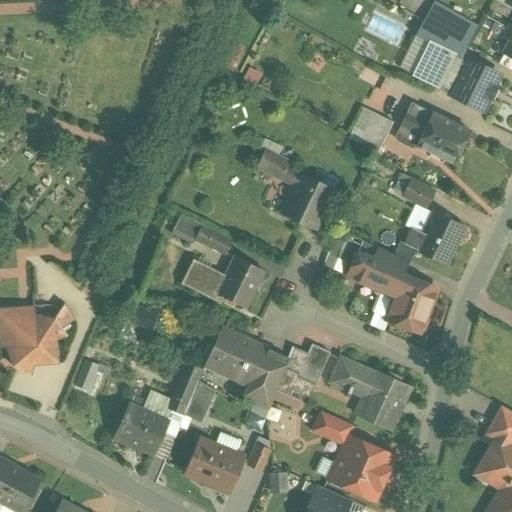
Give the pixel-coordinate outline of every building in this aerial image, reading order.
[(511,0),(501,0),(498,6),(511,14),(511,0)] [(370,33),(394,45),(402,30),(377,18),(370,33)] [(511,25),(494,54),(511,64),(511,25)] [(465,62),(467,59),(467,46),(436,29),(429,43),(453,55),(452,56),(465,62)] [(453,55),(429,43),(414,75),(437,86),(438,85),(451,91),(450,95),(483,111),(489,98),(490,99),(495,89),(493,88),(499,75),(467,59),(465,62),(452,56),(453,55)] [(470,131),(410,103),(399,126),(420,136),(416,146),(454,165),(470,131)] [(393,123),(364,108),(349,139),(378,153),(393,123)] [(335,189),(300,173),(300,174),(288,168),(282,180),(283,181),(294,186),(281,213),(315,230),(335,189)] [(409,177),(397,198),(425,212),(436,191),(409,177)] [(433,212),(423,234),(412,229),(405,244),(416,249),(415,250),(446,265),(464,226),(433,212)] [(175,215),(168,235),(223,255),(230,235),(175,215)] [(446,278),(352,239),(335,279),(386,300),(376,324),(422,342),(446,278)] [(263,271),(235,258),(233,262),(226,277),(193,260),(181,284),(220,305),(223,298),(245,308),(263,271)] [(37,293),(0,293),(0,336),(12,336),(13,358),(26,358),(62,358),(62,303),(37,304),(37,293)] [(264,348),(221,329),(205,364),(247,383),(240,397),(269,410),(288,359),(264,349),(264,348)] [(397,381),(376,372),(375,374),(341,358),(329,383),(349,391),(345,399),(348,400),(353,389),(366,394),(356,416),(389,430),(409,386),(397,381)] [(89,391),(98,366),(82,360),(73,385),(89,391)] [(129,404),(113,438),(124,443),(130,446),(131,444),(154,455),(169,422),(129,404)] [(511,511),(511,418),(495,408),(479,434),(495,444),(476,475),(501,490),(487,511),(511,511)] [(336,444),(340,436),(343,437),(348,424),(315,410),(306,431),(336,444)] [(394,457),(348,437),(329,479),(374,500),(394,457)] [(244,457),(199,438),(186,470),(201,477),(199,481),(229,493),(244,457)] [(262,472),(267,442),(252,440),(247,470),(262,472)] [(23,511),(40,481),(0,458),(0,502),(18,511),(23,511)] [(283,492),(284,473),(267,472),(267,491),(283,492)] [(344,511),(350,501),(317,486),(306,511),(344,511)] [(81,511),(71,506),(70,506),(61,501),(55,511),(81,511)]
